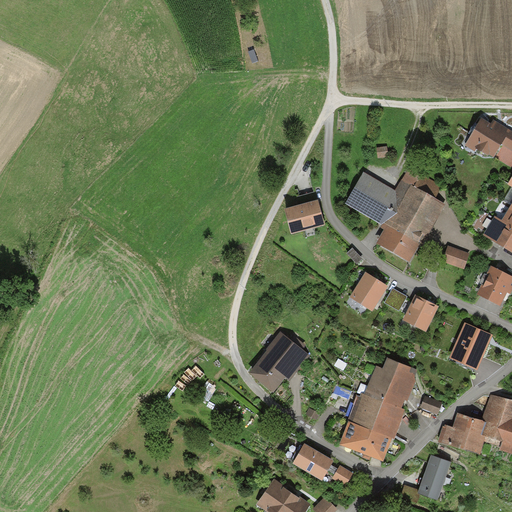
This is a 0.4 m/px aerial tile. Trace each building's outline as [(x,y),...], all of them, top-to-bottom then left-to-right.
[(492,124),(483,119),(465,149),(488,163),(492,157),(506,166),(511,155),(511,131),(494,122),(492,124)] [(387,147),(377,148),(378,158),(388,156),(387,147)] [(395,192),(365,175),(348,205),(384,226),(382,229),(387,231),(379,245),(410,263),(420,246),(422,247),(446,205),(436,199),(442,188),(409,169),(395,192)] [(317,199),(284,209),(292,235),(325,225),(317,199)] [(495,216),(484,235),(511,251),(511,204),(502,220),(495,216)] [(444,261),(465,268),(470,253),(449,246),(444,261)] [(353,249),(347,254),(357,265),(363,260),(353,249)] [(478,294),(502,305),(511,282),(511,275),(490,266),(487,274),(485,273),(481,283),(483,284),(478,294)] [(388,287),(365,274),(350,299),(372,313),(388,287)] [(408,297),(392,289),(384,304),(400,312),(408,297)] [(416,297),(404,322),(426,333),(438,307),(416,297)] [(489,342),(493,335),(465,323),(450,359),(477,371),(489,342)] [(311,357),(281,332),(266,350),(268,351),(248,374),(273,395),(286,380),(290,382),(311,357)] [(340,447),(384,462),(391,440),(395,441),(405,410),(402,409),(405,401),(408,402),(416,381),(415,375),(417,371),(386,359),(383,369),(375,367),(365,396),(361,394),(360,397),(358,396),(340,447)] [(500,451),(511,455),(511,401),(491,395),(483,421),(479,435),(486,437),(502,443),(500,451)] [(441,403),(425,397),(421,408),(437,414),(441,403)] [(320,414),(310,408),(306,414),(316,420),(320,414)] [(453,429),(444,426),(439,444),(481,455),(486,437),(479,435),(483,421),(457,414),(453,429)] [(334,460),(305,443),(292,464),(321,481),(334,460)] [(422,484),(418,494),(438,501),(451,463),(432,456),(422,484)] [(340,467),(333,479),(345,486),(352,474),(340,467)] [(275,481),(258,505),(267,511),(306,511),(311,505),(275,481)] [(325,498),(313,510),(315,511),(335,511),(338,510),(325,498)]
